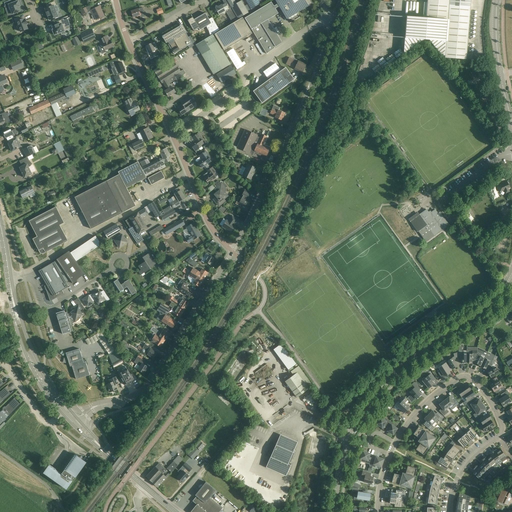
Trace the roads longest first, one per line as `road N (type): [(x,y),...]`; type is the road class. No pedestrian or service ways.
road 1 (tertiary): [(232,252),(291,130),(340,0)]
road 2 (tertiary): [(76,418),(139,394),(232,252)]
road 3 (residential): [(232,252),(206,219),(128,42)]
road 4 (tertiary): [(372,398),(510,278)]
road 5 (residential): [(396,441),(433,395),(462,377),(494,408),(498,436)]
road 6 (unclassified): [(9,280),(33,281),(46,308),(112,269)]
road 7 (primary): [(76,418),(43,372),(14,308)]
road 8 (tertiary): [(511,125),(496,0)]
